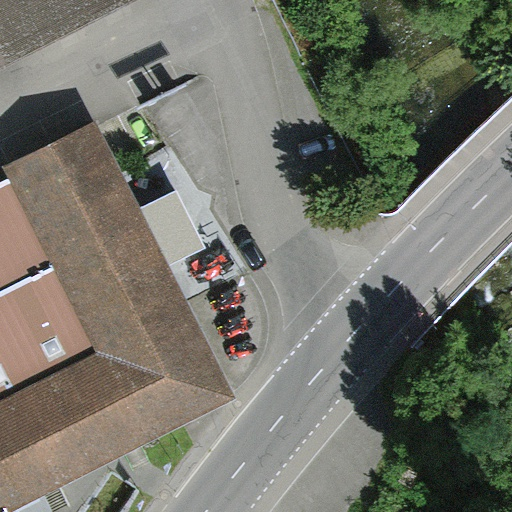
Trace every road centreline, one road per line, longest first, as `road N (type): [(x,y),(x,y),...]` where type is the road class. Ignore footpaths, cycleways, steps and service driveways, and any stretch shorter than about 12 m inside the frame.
road 1 (unclassified): [(189,0),(353,334)]
road 2 (tertiary): [(207,511),(353,334)]
road 3 (tertiary): [(353,334),(511,172)]
